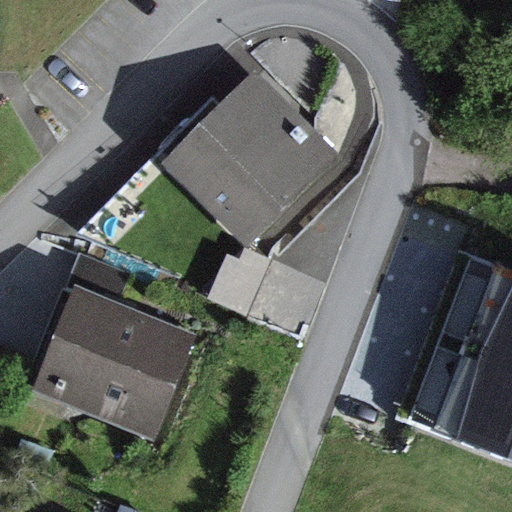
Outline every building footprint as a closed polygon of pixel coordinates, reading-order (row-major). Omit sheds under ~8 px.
[(217,104),(161,159),(247,246),(342,156),(255,67),(217,104)] [(161,159),(217,104),(211,98),(73,232),(93,246),(210,288),(227,252),(241,258),(247,246),(161,159)] [(206,297),(247,316),(273,258),(247,246),(241,258),(227,252),(210,288),(206,297)] [(511,271),(472,256),(412,418),(511,454),(511,271)] [(199,335),(75,283),(29,392),(153,444),(199,335)]
